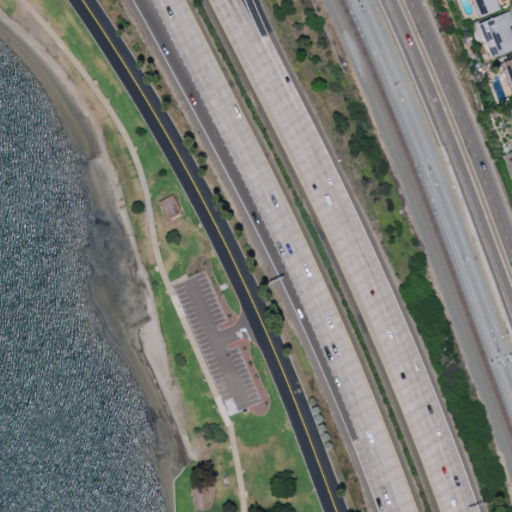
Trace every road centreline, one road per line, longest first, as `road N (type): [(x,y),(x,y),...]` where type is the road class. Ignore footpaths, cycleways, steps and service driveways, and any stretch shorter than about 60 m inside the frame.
road 1 (tertiary): [(334,511),(218,233),(80,0)]
road 2 (motorway): [(180,27),(315,293),(400,511)]
road 3 (motorway): [(454,511),(402,346),(267,72)]
road 4 (secondary): [(382,0),(511,317)]
road 5 (secondary): [(511,247),(408,0)]
